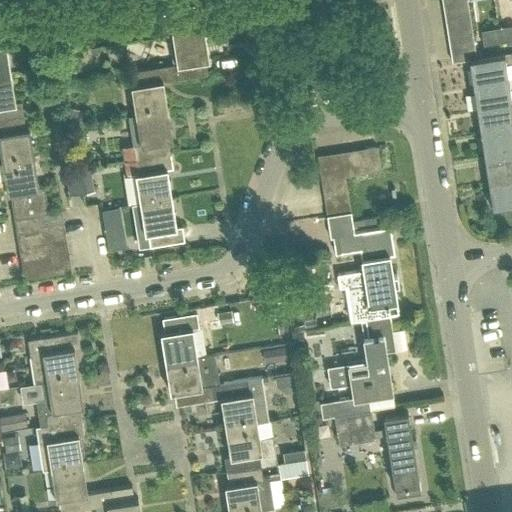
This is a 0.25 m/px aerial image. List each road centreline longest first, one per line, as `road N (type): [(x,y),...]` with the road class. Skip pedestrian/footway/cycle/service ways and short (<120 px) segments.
road 1 (residential): [(103,290),(221,273),(242,251),(285,140),(304,122),(419,100)]
road 2 (unclassified): [(485,511),(448,262)]
road 3 (unclassified): [(448,262),(419,100)]
